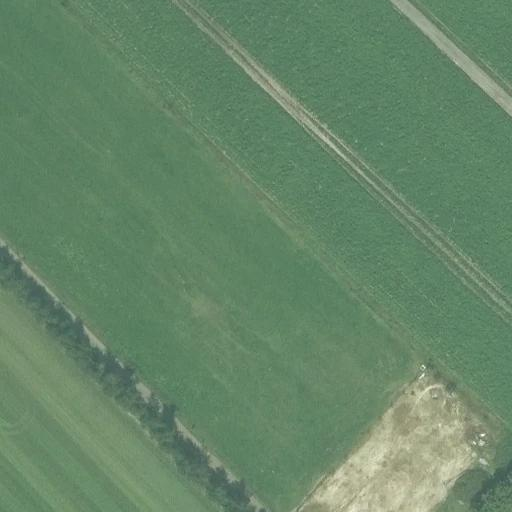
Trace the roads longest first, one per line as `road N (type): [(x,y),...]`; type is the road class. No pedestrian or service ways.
road 1 (unknown): [(0,248),(252,511)]
road 2 (unknown): [(396,0),(511,109)]
